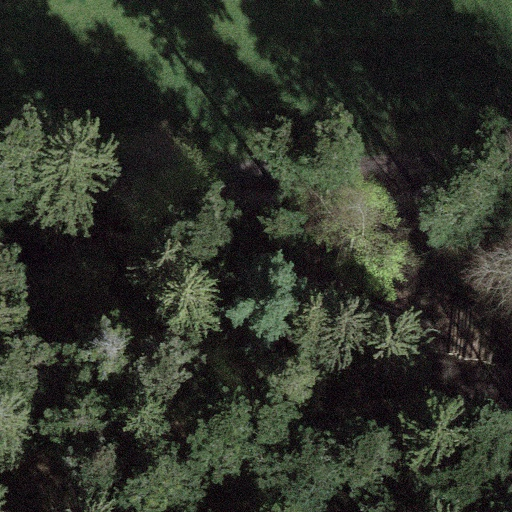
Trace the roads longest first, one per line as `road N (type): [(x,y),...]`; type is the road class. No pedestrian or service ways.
road 1 (track): [(0,218),(90,262),(511,386)]
road 2 (track): [(0,204),(420,186),(511,173)]
